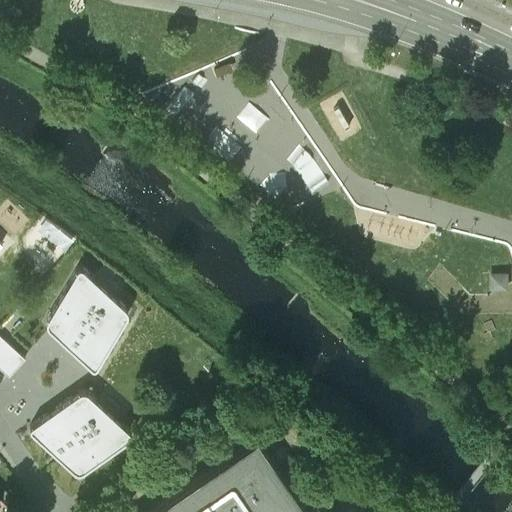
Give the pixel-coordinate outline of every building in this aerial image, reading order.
[(224,51),(210,57),(215,67),(228,60),(224,51)] [(76,267),(46,318),(45,322),(47,324),(91,366),(93,367),(95,366),(125,316),(127,313),(127,309),(125,306),(83,267),(80,265),(78,265),(76,267)] [(490,270),(489,286),(505,286),(506,270),(490,270)] [(0,335),(0,368),(8,376),(25,358),(0,335)] [(130,431),(87,391),(83,389),(79,390),(29,425),(29,427),(29,429),(73,469),(76,470),(79,471),(81,470),(130,436),(131,433),(130,431)] [(306,511),(256,439),(150,511),(356,511),(353,507),(346,511),(306,511)]
